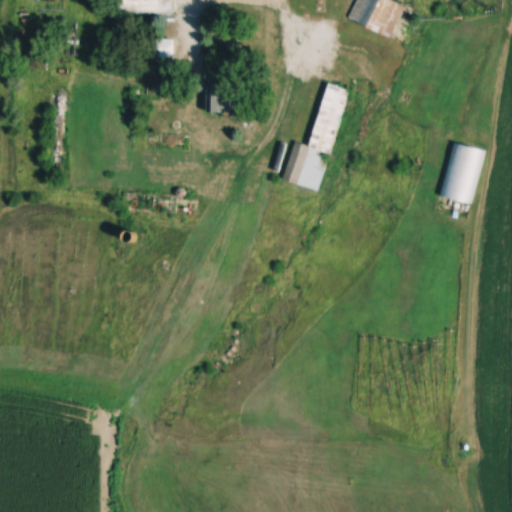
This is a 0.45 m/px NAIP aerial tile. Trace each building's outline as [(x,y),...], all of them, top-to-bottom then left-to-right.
[(119,0),(120,15),(176,15),(176,0),(119,0)] [(394,38),(407,5),(392,0),(358,0),(351,21),(394,38)] [(288,182),(325,192),(350,89),(331,84),(315,147),(298,143),(288,182)] [(210,86),(210,113),(236,113),(236,86),(210,86)] [(441,197),(474,205),(487,151),(454,143),(441,197)]
